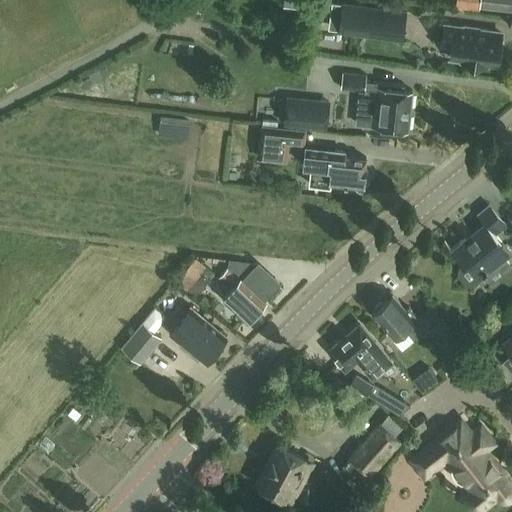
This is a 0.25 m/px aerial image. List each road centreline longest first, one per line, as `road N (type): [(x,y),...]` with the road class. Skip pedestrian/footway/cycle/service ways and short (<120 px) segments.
road 1 (secondary): [(148,488),(289,329),(511,136)]
road 2 (unclassified): [(0,107),(184,0)]
